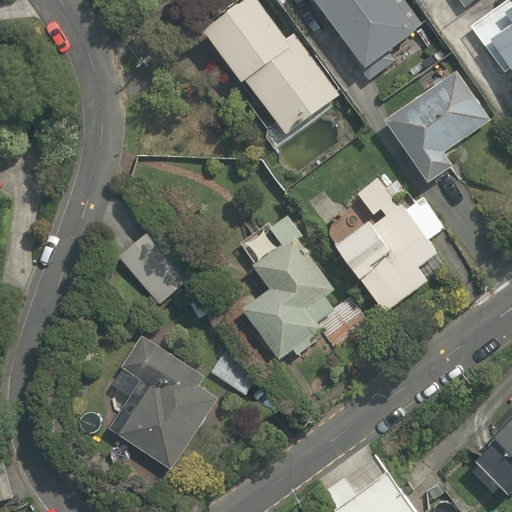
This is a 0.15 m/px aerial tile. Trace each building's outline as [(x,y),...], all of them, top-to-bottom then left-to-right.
[(256,0),(232,0),(197,27),(280,136),(337,92),(289,28),(282,34),(256,0)] [(511,7),(480,29),(511,75),(511,7)] [(492,115),(459,69),(387,120),(429,179),(452,163),(443,150),(492,115)] [(402,207),(376,170),(354,186),(374,215),(334,243),(382,312),(430,278),(418,261),(438,247),(429,234),(447,221),(426,191),(402,207)] [(370,323),(285,217),(240,252),(268,287),(240,309),(279,359),(291,349),(297,356),(321,337),(333,352),(370,323)] [(153,229),(120,255),(156,301),(189,275),(153,229)] [(204,377),(140,339),(125,364),(149,379),(117,432),(177,468),(219,400),(198,387),(204,377)] [(228,350),(213,373),(247,395),(262,372),(228,350)] [(511,489),(511,417),(472,456),(508,493),(511,489)] [(0,497),(13,494),(3,453),(0,453),(0,497)] [(345,474),(322,489),(335,510),(331,511),(416,511),(387,469),(356,490),(345,474)]
